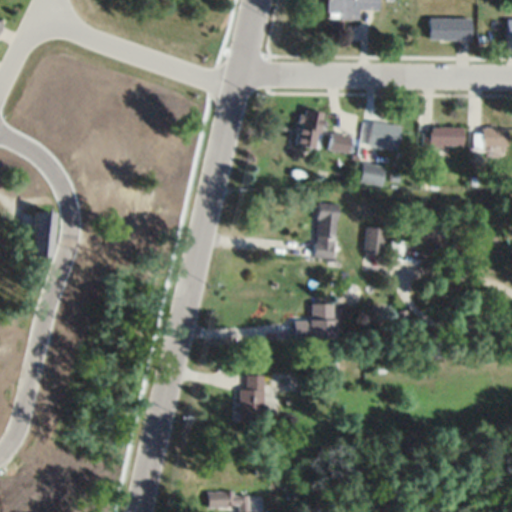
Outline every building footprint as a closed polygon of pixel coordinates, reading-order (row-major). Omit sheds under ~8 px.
[(376,0),(324,0),(325,19),(357,19),(357,9),(376,9),(376,0)] [(468,17),(425,17),(425,39),(468,39),(468,17)] [(503,40),(511,39),(511,18),(503,19),(503,40)] [(320,112),(298,109),(293,146),(314,149),(320,112)] [(358,138),(386,149),(394,127),(372,119),(368,128),(362,126),(358,138)] [(461,127),(422,127),(422,147),(461,147),(461,127)] [(505,131),(472,131),(472,149),(505,149),(505,131)] [(345,153),(347,136),(328,133),(325,150),(345,153)] [(382,166),(361,163),(357,182),(378,186),(382,166)] [(335,203),(315,202),(312,257),(332,259),(335,203)] [(31,212),(28,258),(47,259),(51,214),(31,212)] [(362,251),(379,254),(382,229),(366,227),(362,251)] [(292,320),(292,339),(332,339),(332,304),(309,304),(309,320),(292,320)] [(336,364),(323,364),(323,385),(336,385),(336,364)] [(236,389),(236,418),(260,418),(260,376),(244,376),(244,389),(236,389)] [(247,510),(247,492),(205,492),(206,511),(247,510)]
